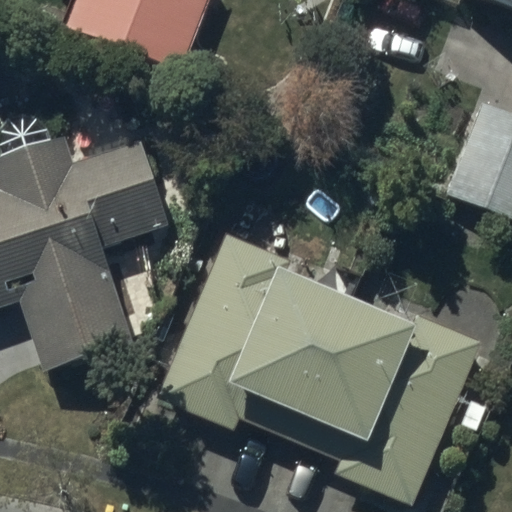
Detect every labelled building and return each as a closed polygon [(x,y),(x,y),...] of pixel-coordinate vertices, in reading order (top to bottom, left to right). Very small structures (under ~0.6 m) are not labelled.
[(82,0),(66,39),(179,85),(214,0),(82,0)] [(511,0),(454,0),(452,5),(511,29),(511,0)] [(511,127),(484,116),(448,202),(511,228),(511,127)] [(0,175),(0,197),(2,203),(0,204),(0,321),(20,314),(48,387),(131,356),(97,264),(166,238),(136,157),(71,181),(59,149),(49,153),(41,132),(26,124),(7,127),(0,138),(0,161),(5,174),(0,175)] [(293,277),(225,249),(156,414),(235,447),(245,423),(344,464),(334,490),(386,511),(413,511),(478,357),(416,331),(412,343),(287,291),(293,277)]
